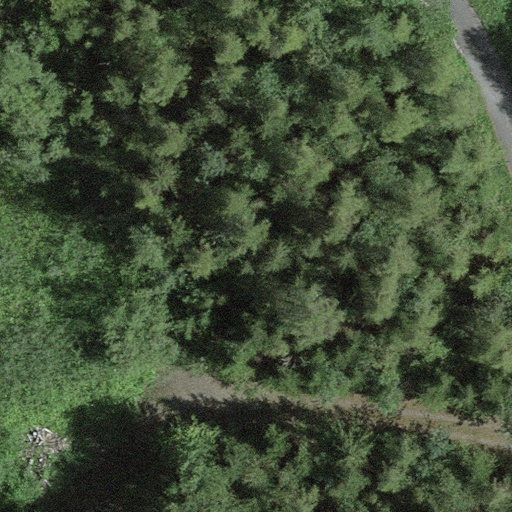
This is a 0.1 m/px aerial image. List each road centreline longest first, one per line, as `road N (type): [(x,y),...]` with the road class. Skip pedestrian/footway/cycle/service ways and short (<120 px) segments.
road 1 (track): [(511,441),(73,378)]
road 2 (track): [(511,152),(472,39),(449,0)]
